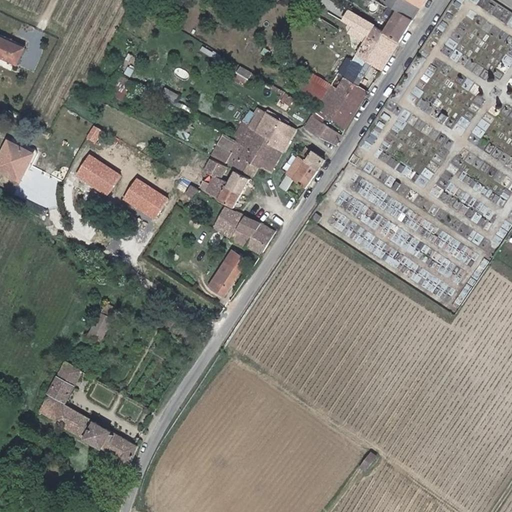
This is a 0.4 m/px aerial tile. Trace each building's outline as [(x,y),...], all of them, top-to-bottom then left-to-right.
[(412,21),(425,0),(386,0),(384,3),(386,4),(412,21)] [(412,21),(386,4),(384,8),(395,14),(384,31),(348,12),(342,22),(369,37),(394,51),(412,21)] [(27,48),(0,35),(0,55),(19,64),(27,48)] [(394,51),(369,37),(358,54),(373,62),(383,69),(394,51)] [(373,62),(358,54),(353,63),(348,60),(318,110),(347,129),(370,90),(360,84),(373,62)] [(247,84),(254,71),(243,65),(235,78),(247,84)] [(246,124),(236,142),(249,149),(259,132),(272,139),(270,144),(284,151),(296,130),(261,111),(252,127),(246,124)] [(343,134),(312,117),(306,128),(337,145),(343,134)] [(277,164),(284,151),(270,144),(272,139),(259,132),(249,149),(277,164)] [(244,159),(238,169),(253,176),(260,165),(273,171),(277,164),(249,149),(236,142),(233,140),(230,146),(236,149),(233,154),(244,159)] [(36,157),(7,144),(0,159),(0,163),(23,175),(28,165),(31,167),(36,157)] [(215,156),(238,169),(244,159),(233,154),(220,147),(215,156)] [(306,163),(313,150),(307,147),(299,160),(306,163)] [(306,163),(319,170),(327,158),(313,150),(306,163)] [(349,161),(343,157),(338,165),(344,169),(349,161)] [(227,188),(229,184),(221,179),(227,168),(212,160),(205,173),(216,179),(213,185),(206,181),(202,188),(221,199),(220,200),(234,208),(241,196),(227,188)] [(308,188),(319,170),(306,163),(299,160),(289,177),(296,180),(308,188)] [(236,172),(229,184),(227,188),(241,196),(251,180),(236,172)] [(296,180),(289,177),(282,188),(289,191),(296,180)] [(193,189),(188,197),(192,199),(189,205),(192,207),(193,205),(200,193),(193,189)] [(214,228),(233,238),(247,215),(233,211),(225,208),(214,228)] [(247,215),(233,238),(232,240),(262,258),(278,233),(247,215)] [(240,275),(224,264),(209,291),(225,300),(240,275)] [(115,320),(103,314),(90,337),(102,343),(115,320)] [(92,360),(87,357),(83,364),(88,367),(92,360)] [(84,374),(66,364),(57,381),(53,379),(49,386),(46,387),(43,393),(49,396),(39,414),(116,457),(114,460),(117,462),(115,466),(128,474),(140,449),(138,448),(66,407),(84,374)] [(375,456),(371,453),(365,460),(372,466),(377,458),(375,456)]
